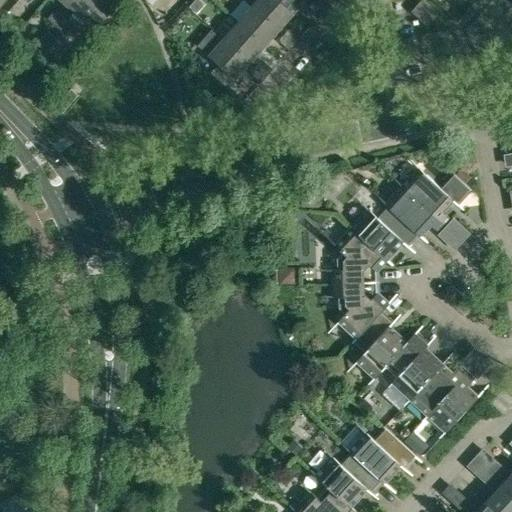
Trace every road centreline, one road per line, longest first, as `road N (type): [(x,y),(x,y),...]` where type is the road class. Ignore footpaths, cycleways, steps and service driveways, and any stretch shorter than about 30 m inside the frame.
road 1 (unclassified): [(90,217),(247,161),(402,121)]
road 2 (residential): [(511,346),(488,349),(428,297),(497,224)]
road 3 (tertiary): [(108,386),(119,356),(115,293),(90,217)]
road 4 (tertiary): [(65,225),(108,386)]
road 5 (residential): [(407,511),(481,428),(511,419)]
road 6 (residential): [(256,104),(348,0)]
road 7 (residential): [(402,121),(382,20),(368,0)]
road 8 (tertiary): [(108,386),(96,511)]
road 9 (tertiary): [(90,217),(37,139),(14,127)]
